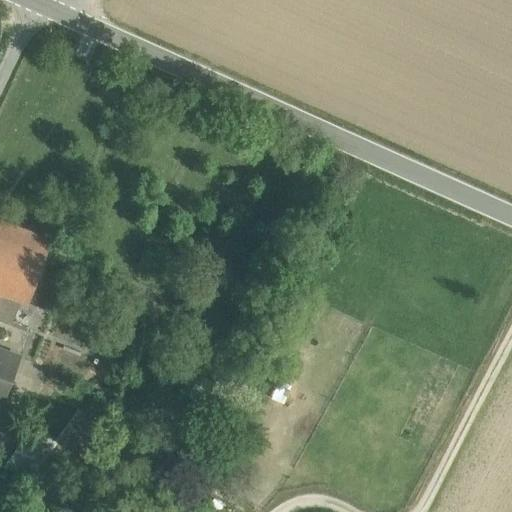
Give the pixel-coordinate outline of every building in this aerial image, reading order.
[(52,239),(0,220),(0,292),(19,299),(28,303),(52,239)] [(0,292),(0,315),(11,320),(19,299),(0,292)] [(0,397),(3,399),(19,355),(0,348),(0,397)] [(78,408),(55,439),(47,450),(74,470),(105,428),(78,408)] [(36,425),(5,466),(24,480),(47,450),(55,439),(36,425)]
